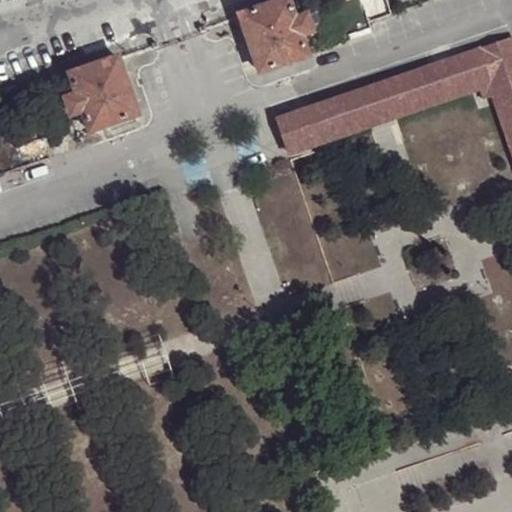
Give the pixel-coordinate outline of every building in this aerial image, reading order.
[(313,32),(307,15),(304,17),(300,1),(289,5),(286,0),(285,0),(240,15),(258,73),(306,56),(300,36),(313,32)] [(511,44),(510,40),(271,123),(282,154),(473,87),(476,97),(480,107),(490,103),(498,100),(511,138),(511,44)] [(50,104),(59,127),(77,122),(74,113),(82,111),(88,131),(137,115),(117,58),(69,74),(77,95),(50,104)] [(473,87),(282,154),(285,163),(476,97),(473,87)] [(511,138),(498,100),(490,103),(511,166),(511,138)] [(234,133),(233,137),(236,140),(241,140),(242,139),(243,135),(241,131),(237,130),(234,133)] [(183,149),(183,154),(183,155),(187,158),(192,156),(193,155),(194,151),(191,147),(187,147),(183,149)] [(149,336),(0,387),(0,434),(164,379),(149,336)]
